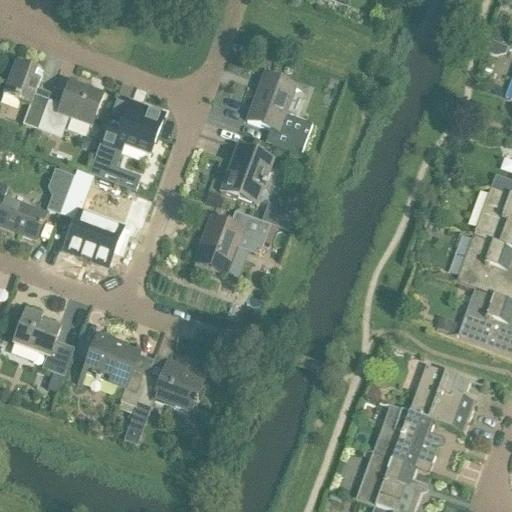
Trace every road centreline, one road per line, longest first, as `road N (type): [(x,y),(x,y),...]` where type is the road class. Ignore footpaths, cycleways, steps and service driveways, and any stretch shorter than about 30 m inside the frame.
road 1 (residential): [(198,105),(25,36),(0,16)]
road 2 (residential): [(126,308),(198,105)]
road 3 (residential): [(264,353),(126,308)]
road 4 (residential): [(126,308),(0,263)]
